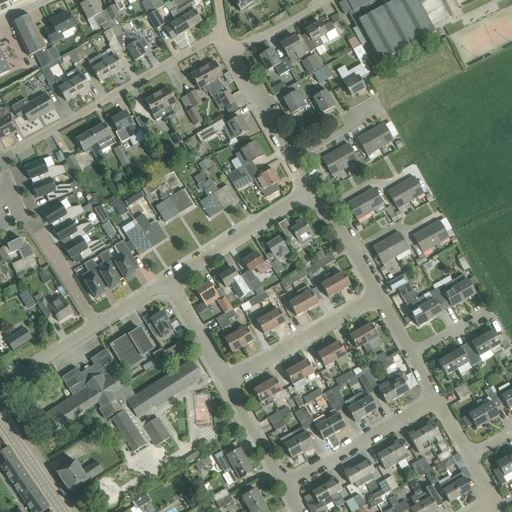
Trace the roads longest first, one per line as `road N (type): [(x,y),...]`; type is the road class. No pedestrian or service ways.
road 1 (residential): [(2,160),(223,35)]
road 2 (residential): [(224,383),(378,289)]
road 3 (residential): [(284,485),(437,397)]
road 4 (residential): [(170,283),(311,189)]
road 5 (residential): [(99,324),(26,220)]
road 6 (residential): [(232,55),(293,159)]
road 7 (residential): [(311,189),(378,289)]
